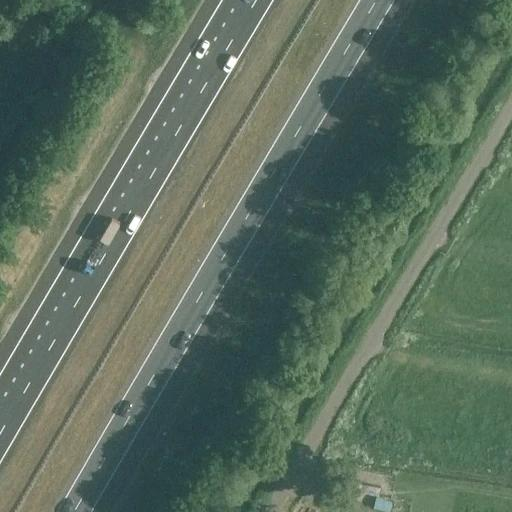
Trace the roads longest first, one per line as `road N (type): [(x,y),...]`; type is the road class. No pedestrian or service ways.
road 1 (motorway): [(81,511),(391,0)]
road 2 (motorway): [(257,0),(0,436)]
road 3 (unclassified): [(274,511),(511,113)]
